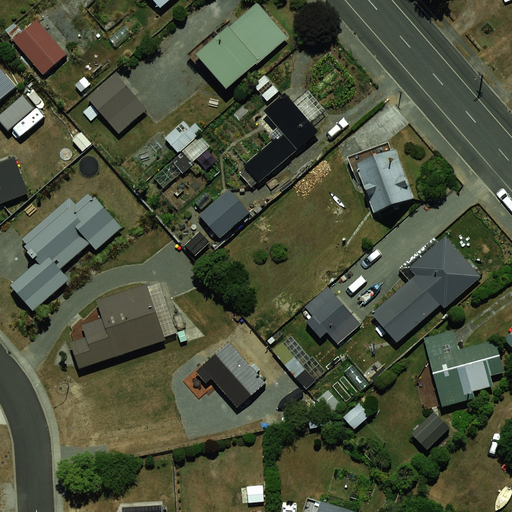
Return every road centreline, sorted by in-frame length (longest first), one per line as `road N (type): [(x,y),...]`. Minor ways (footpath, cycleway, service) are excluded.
road 1 (residential): [(368,0),(511,163)]
road 2 (residential): [(0,368),(32,423),(36,511)]
